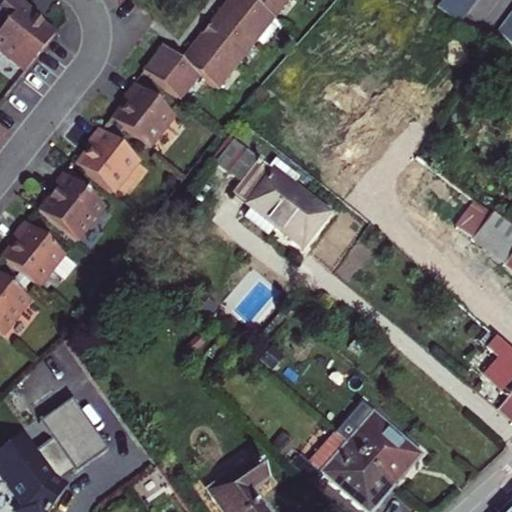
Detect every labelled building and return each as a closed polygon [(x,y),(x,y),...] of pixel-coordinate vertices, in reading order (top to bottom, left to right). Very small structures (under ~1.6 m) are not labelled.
[(19,0),(6,0),(0,8),(0,25),(3,28),(0,31),(0,53),(25,73),(55,35),(35,19),(39,15),(19,0)] [(229,0),(218,15),(254,44),(274,19),(249,0),(229,0)] [(249,0),(274,19),(289,0),(249,0)] [(442,0),(436,8),(459,25),(467,13),(450,0),(442,0)] [(450,0),(467,13),(476,2),(473,0),(450,0)] [(199,38),(235,67),(254,44),(218,15),(199,38)] [(511,27),(506,23),(498,34),(511,44),(511,27)] [(198,77),(216,92),(235,67),(199,38),(180,62),(179,63),(198,77)] [(162,47),(142,72),(178,102),(198,77),(179,63),(180,62),(162,47)] [(174,117),(133,85),(121,100),(126,104),(111,121),(147,150),(174,117)] [(76,167),(111,195),(138,162),(98,130),(86,145),(90,148),(76,167)] [(233,141),(214,165),(226,175),(227,174),(245,151),(233,141)] [(258,161),(245,151),(227,174),(240,184),(258,161)] [(275,228),(302,249),(328,215),(292,188),(298,179),(275,161),(268,169),(258,161),(240,184),(231,194),(250,209),(243,218),(268,237),(275,228)] [(104,208),(62,174),(50,190),(54,193),(38,213),(76,243),(104,208)] [(383,232),(417,185),(405,176),(371,223),(383,232)] [(511,232),(500,223),(472,202),(454,226),(454,227),(504,266),(507,262),(511,265),(511,232)] [(511,209),(511,210),(500,223),(511,232),(511,209)] [(63,255),(23,223),(11,238),(15,242),(1,260),(37,289),(51,271),(63,280),(74,266),(63,256),(63,255)] [(29,302),(0,278),(0,335),(1,337),(29,302)] [(511,353),(495,338),(485,348),(497,359),(483,374),(509,398),(497,411),(511,424),(511,353)] [(54,488),(105,453),(71,403),(38,425),(49,442),(33,453),(23,439),(0,455),(0,486),(1,486),(18,511),(51,511),(64,503),(54,488)] [(393,488),(421,457),(361,404),(334,435),(393,488)] [(323,477),(362,511),(372,511),(393,488),(334,435),(308,464),(299,456),(288,468),(312,489),(323,477)] [(206,492),(220,511),(267,511),(253,492),(267,482),(252,461),(206,492)]
